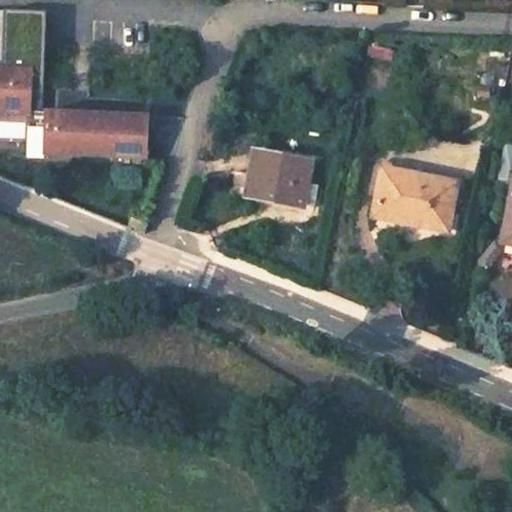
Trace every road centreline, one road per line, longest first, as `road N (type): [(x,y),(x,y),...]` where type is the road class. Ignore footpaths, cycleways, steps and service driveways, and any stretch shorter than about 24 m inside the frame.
road 1 (track): [(123,288),(405,419),(497,511)]
road 2 (secondary): [(511,401),(145,255)]
road 3 (residential): [(229,15),(511,27)]
road 4 (residential): [(145,255),(229,15)]
road 5 (residential): [(0,1),(229,15)]
road 6 (residential): [(0,318),(123,288),(145,255)]
road 7 (secondary): [(145,255),(0,200)]
